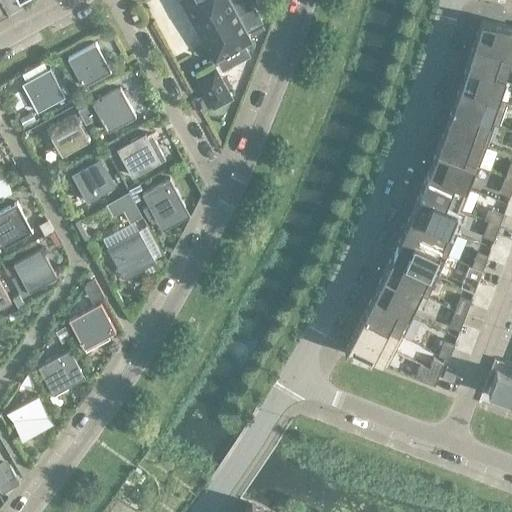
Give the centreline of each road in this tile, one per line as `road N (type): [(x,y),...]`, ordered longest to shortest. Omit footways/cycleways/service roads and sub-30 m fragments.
road 1 (residential): [(451,0),(368,216),(294,369)]
road 2 (residential): [(233,193),(159,330),(30,511)]
road 3 (residential): [(0,377),(78,264),(0,116)]
road 4 (residential): [(109,0),(207,176),(233,193)]
road 5 (residential): [(308,0),(233,193)]
road 6 (residential): [(511,271),(445,441)]
road 7 (residential): [(294,369),(202,511)]
road 8 (residential): [(294,369),(328,396),(445,441)]
